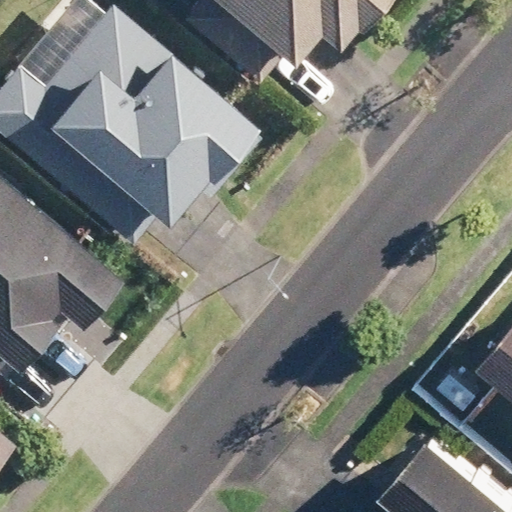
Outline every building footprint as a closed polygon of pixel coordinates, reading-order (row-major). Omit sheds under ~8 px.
[(180,32),(145,0),(119,0),(56,69),(38,53),(0,94),(0,95),(145,227),(180,187),(192,198),(276,106),(186,25),(180,32)] [(176,0),(174,2),(232,51),(240,43),(268,67),(302,27),(315,37),(338,9),(361,28),(384,0),(176,0)] [(0,137),(0,358),(21,334),(38,348),(85,291),(95,299),(135,251),(0,137)] [(0,452),(32,416),(0,387),(0,452)] [(511,511),(511,453),(457,408),(413,460),(416,463),(394,489),(413,505),(407,511),(511,511)]
